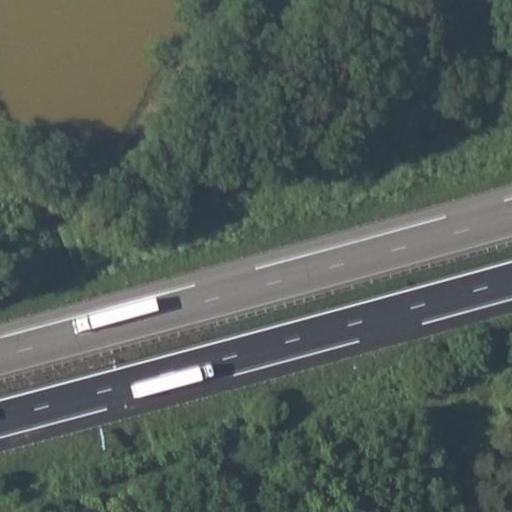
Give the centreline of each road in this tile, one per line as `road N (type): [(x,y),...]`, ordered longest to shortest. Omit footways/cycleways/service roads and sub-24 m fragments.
road 1 (motorway): [(0,418),(511,280)]
road 2 (motorway): [(511,217),(0,355)]
